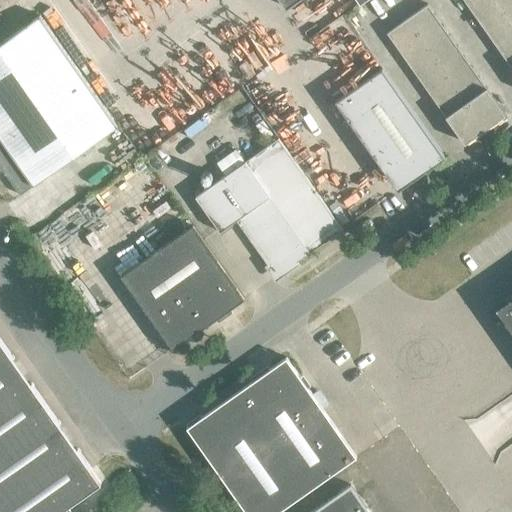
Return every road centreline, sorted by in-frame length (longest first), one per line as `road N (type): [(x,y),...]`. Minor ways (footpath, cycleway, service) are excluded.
road 1 (unclassified): [(125,428),(511,150)]
road 2 (unclassified): [(125,428),(0,251)]
